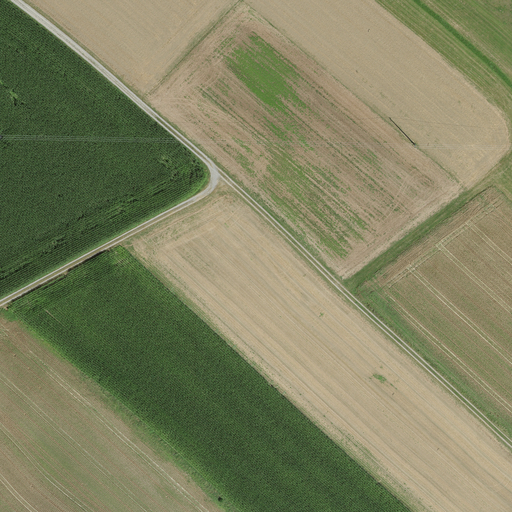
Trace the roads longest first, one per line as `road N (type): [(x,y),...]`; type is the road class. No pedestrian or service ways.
road 1 (track): [(0,304),(209,187),(215,176),(211,163),(15,0)]
road 2 (track): [(211,163),(511,441)]
